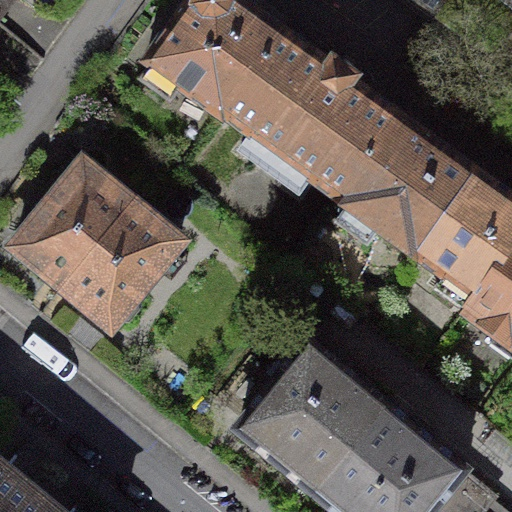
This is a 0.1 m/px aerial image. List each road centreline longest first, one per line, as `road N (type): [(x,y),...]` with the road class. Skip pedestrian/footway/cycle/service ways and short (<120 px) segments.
road 1 (residential): [(0,349),(198,511)]
road 2 (residential): [(0,165),(117,0)]
